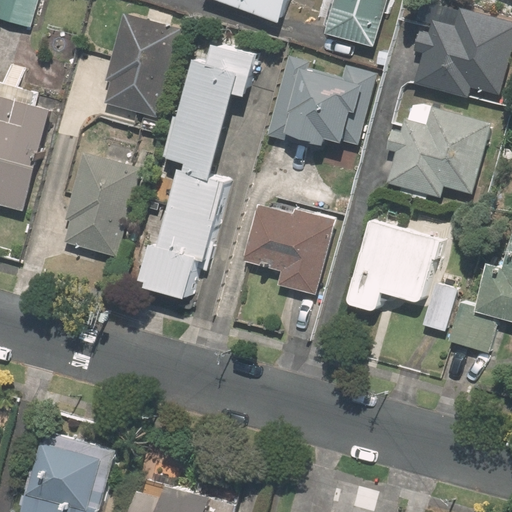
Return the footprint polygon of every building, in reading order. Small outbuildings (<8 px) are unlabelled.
[(42,25),(48,0),(4,0),(1,15),(42,25)] [(238,0),(299,16),(303,0),(238,0)] [(386,41),(397,0),(343,0),(336,28),(386,41)] [(509,91),(511,81),(511,15),(452,0),(446,0),(439,28),(428,25),(423,45),(433,48),(425,80),(480,95),(483,84),(509,91)] [(168,110),(191,21),(137,6),(114,96),(168,110)] [(229,58),(211,53),(183,151),(202,157),(179,239),(170,236),(158,277),(208,291),(241,173),(231,171),(256,85),(263,87),(274,48),(235,37),(229,58)] [(353,69),(301,54),(279,130),(301,137),(303,129),(343,141),(345,132),(368,139),(388,71),(355,62),(353,69)] [(10,77),(0,74),(0,170),(2,171),(0,177),(0,201),(37,211),(66,104),(48,99),(51,88),(26,82),(30,69),(14,64),(10,77)] [(502,118),(421,95),(414,119),(408,117),(399,146),(408,148),(399,181),(453,196),(457,183),(481,190),(502,118)] [(155,164),(95,147),(76,216),(82,218),(76,239),(130,254),(155,164)] [(343,216),(273,198),(258,255),(295,264),(290,282),(324,291),(343,216)] [(456,235),(384,215),(361,298),(394,308),(400,286),(438,297),(444,276),(456,235)] [(491,302),(471,296),(459,339),(498,350),(508,314),(511,315),(511,268),(501,265),(491,302)] [(468,283),(444,276),(438,297),(431,323),(455,329),(468,283)] [(106,511),(124,442),(56,424),(32,511),(106,511)] [(180,487),(157,482),(149,511),(247,511),(250,500),(230,495),(231,487),(183,475),(180,487)]
